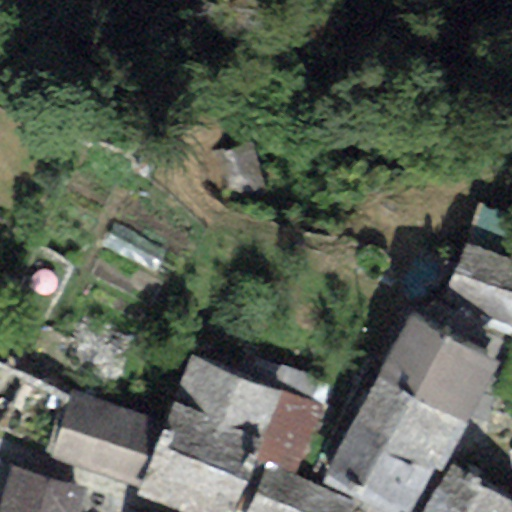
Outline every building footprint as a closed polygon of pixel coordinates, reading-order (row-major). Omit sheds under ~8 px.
[(502,321),(511,293),(511,259),(464,242),(444,301),(502,321)] [(511,293),(502,321),(511,324),(511,293)] [(498,366),(407,317),(374,377),(467,424),(498,366)] [(279,390),(187,353),(161,422),(139,488),(136,494),(183,511),(231,511),(253,458),(279,390)] [(443,473),(467,424),(374,377),(321,482),(381,511),(396,511),(397,510),(400,511),(412,511),(434,469),(443,473)] [(321,407),(279,390),(253,458),(267,464),(293,475),(321,407)] [(139,488),(161,422),(72,392),(49,457),(139,488)] [(293,475),(267,464),(245,511),(347,511),(352,501),(293,475)] [(511,511),(511,502),(451,466),(420,511),(511,511)] [(79,511),(86,490),(7,467),(0,489),(0,511),(79,511)]
